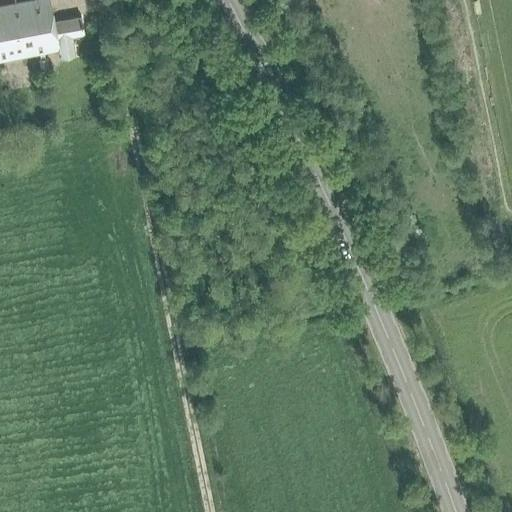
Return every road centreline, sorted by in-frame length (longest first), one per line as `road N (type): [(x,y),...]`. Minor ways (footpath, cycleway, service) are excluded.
road 1 (primary): [(448,511),(361,288),(220,0)]
road 2 (track): [(119,37),(208,511)]
